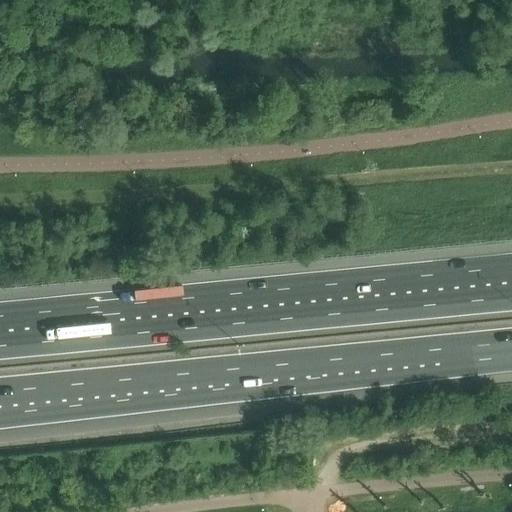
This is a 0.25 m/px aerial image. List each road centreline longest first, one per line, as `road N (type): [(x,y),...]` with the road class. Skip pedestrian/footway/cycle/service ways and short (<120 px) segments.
road 1 (motorway): [(0,401),(511,349)]
road 2 (motorway): [(511,291),(0,340)]
